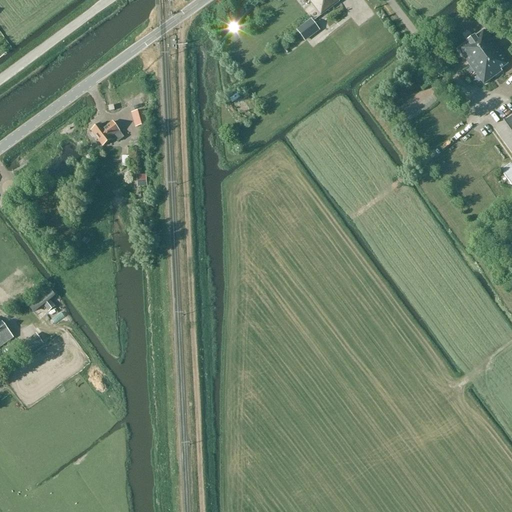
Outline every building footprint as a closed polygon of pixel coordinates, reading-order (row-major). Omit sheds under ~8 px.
[(307,0),(320,17),(343,0),(307,0)] [(295,28),(300,34),(304,39),(317,28),(309,17),(295,28)] [(458,50),(484,85),(502,72),(501,70),(508,64),(484,31),(485,30),(484,30),(457,50),(458,50)] [(242,39),(236,41),(238,48),(244,47),(242,39)] [(246,93),(240,95),(243,103),(249,102),(246,93)] [(143,110),(134,113),(138,127),(147,124),(143,110)] [(511,117),(494,130),(511,155),(511,117)] [(118,142),(124,138),(112,123),(104,129),(100,125),(91,131),(103,147),(111,140),(112,141),(115,139),(118,142)] [(443,154),(454,150),(451,145),(441,150),(443,154)] [(511,165),(510,163),(500,170),(511,186),(511,165)] [(55,307),(50,301),(56,297),(48,288),(27,304),(34,313),(43,306),(48,312),(55,307)] [(2,323),(0,324),(0,348),(14,339),(2,323)] [(37,335),(21,347),(27,355),(43,344),(37,335)]
